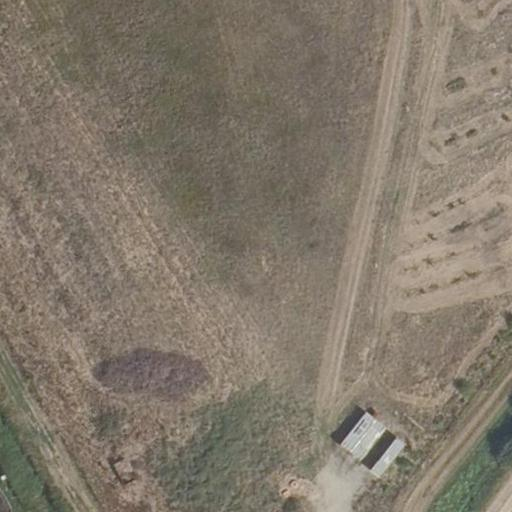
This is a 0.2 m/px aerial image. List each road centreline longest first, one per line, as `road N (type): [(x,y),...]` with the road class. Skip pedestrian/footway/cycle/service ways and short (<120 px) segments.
road 1 (track): [(0,369),(82,511)]
road 2 (track): [(511,394),(420,511)]
